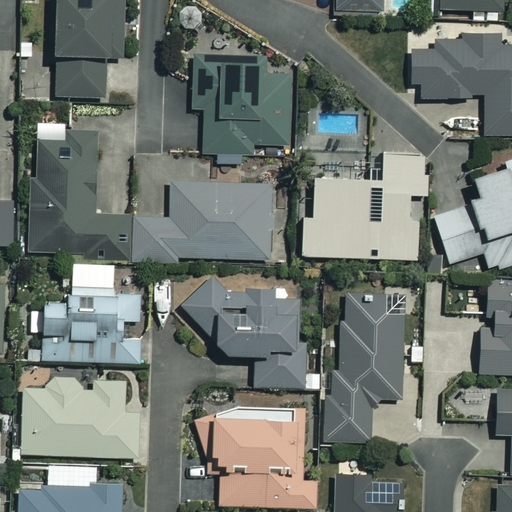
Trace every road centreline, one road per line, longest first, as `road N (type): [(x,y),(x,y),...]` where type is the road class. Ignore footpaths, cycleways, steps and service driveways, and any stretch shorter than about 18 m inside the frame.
road 1 (residential): [(236,0),(332,56),(426,140)]
road 2 (residential): [(165,336),(160,511)]
